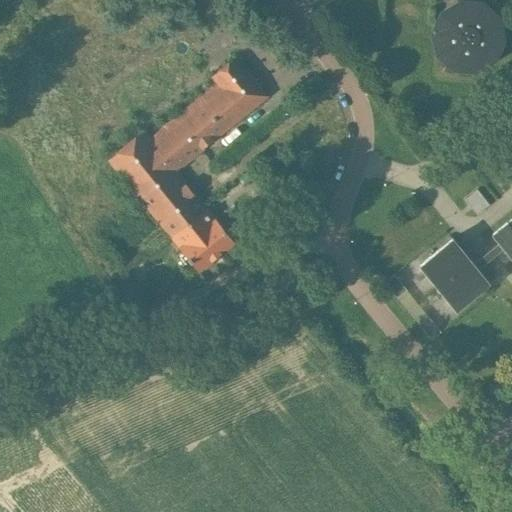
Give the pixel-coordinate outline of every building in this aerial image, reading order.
[(428,1),(430,64),(476,63),(475,0),(428,1)] [(111,158),(22,47),(0,64),(0,87),(78,185),(110,159),(181,247),(180,248),(199,271),(235,242),(216,219),(215,220),(175,170),(268,96),(236,57),(213,76),(218,83),(149,139),(144,132),(111,158)] [(490,204),(477,189),(465,199),(477,214),(490,204)] [(511,218),(493,234),(511,257),(511,218)] [(456,309),(488,282),(452,238),(420,264),(456,309)] [(394,274),(385,281),(397,297),(407,289),(394,274)] [(432,339),(441,332),(428,316),(419,324),(432,339)]
